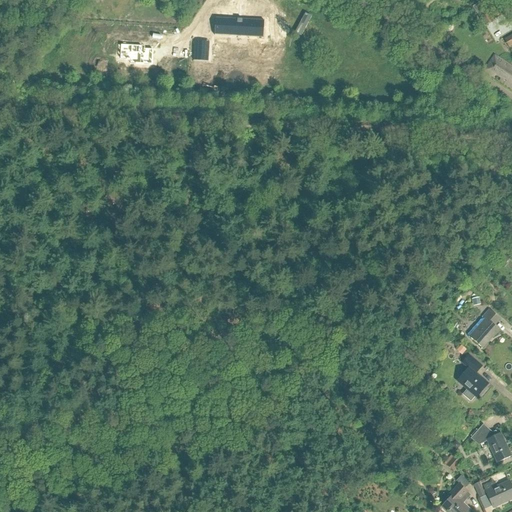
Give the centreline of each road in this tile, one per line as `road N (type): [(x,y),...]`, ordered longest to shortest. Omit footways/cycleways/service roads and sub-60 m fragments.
road 1 (track): [(511,135),(0,109)]
road 2 (tertiary): [(511,99),(352,0)]
